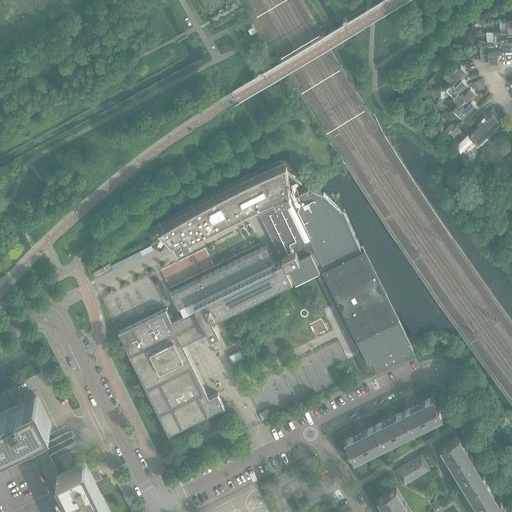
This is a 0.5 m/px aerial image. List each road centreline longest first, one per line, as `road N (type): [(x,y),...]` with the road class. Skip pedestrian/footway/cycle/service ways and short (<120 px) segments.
road 1 (tertiary): [(152,502),(55,307),(39,303),(0,320)]
road 2 (residential): [(309,429),(440,371),(511,479)]
road 3 (residential): [(152,502),(309,429)]
